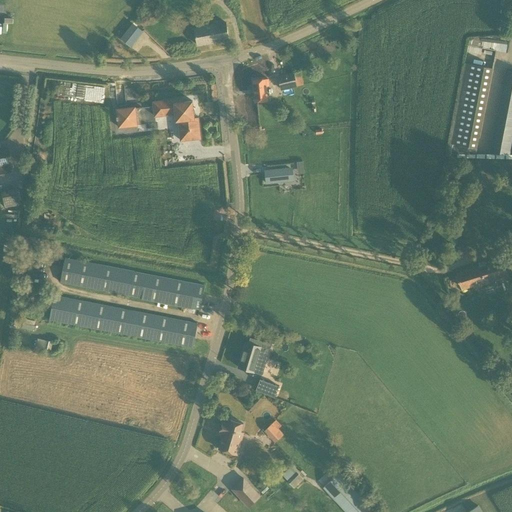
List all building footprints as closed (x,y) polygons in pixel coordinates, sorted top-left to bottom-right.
[(132,23),(120,39),(131,47),(143,32),(132,23)] [(229,39),(226,23),(195,29),(198,45),(229,39)] [(468,63),(452,144),(477,148),(492,68),(468,63)] [(511,154),(511,70),(505,69),(491,144),(489,154),(511,154)] [(303,85),(300,72),(278,77),(281,90),(303,85)] [(269,85),(268,79),(253,80),(255,102),(266,101),(264,85),(269,85)] [(126,105),(117,106),(117,109),(117,112),(118,117),(118,120),(119,127),(119,128),(135,126),(146,125),(146,129),(157,128),(156,116),(176,114),(176,121),(178,121),(181,141),(201,138),(198,118),(194,118),(192,101),(183,102),(183,99),(153,102),(143,103),(142,103),(141,102),(140,102),(126,104),(126,105)] [(0,150),(0,166),(12,163),(9,148),(0,150)] [(289,166),(265,169),(266,182),(291,180),(289,166)] [(19,188),(1,190),(3,206),(20,204),(19,188)] [(431,260),(440,266),(453,245),(444,240),(431,260)] [(204,286),(64,258),(60,282),(199,310),(204,286)] [(473,288),(506,278),(500,260),(486,264),(485,260),(478,263),(479,266),(457,273),(460,283),(462,289),(472,285),(473,288)] [(197,323),(54,295),(49,320),(193,348),(197,323)] [(246,343),(239,368),(248,370),(253,372),(262,375),(272,344),(250,338),(248,343),(246,343)] [(260,379),(256,390),(274,398),(279,386),(260,379)] [(332,431),(305,401),(289,416),(316,445),(332,431)] [(237,422),(227,419),(227,420),(223,419),(219,435),(222,436),(218,449),(237,455),(244,433),(241,432),(243,424),(237,422)] [(263,429),(274,443),(284,434),(279,428),(281,425),(276,419),(263,429)] [(291,465),(281,474),(294,488),(303,479),(291,465)] [(322,487),(345,511),(368,511),(372,509),(338,472),(322,487)] [(244,477),(231,488),(238,497),(248,508),(261,496),(251,485),(244,477)]
